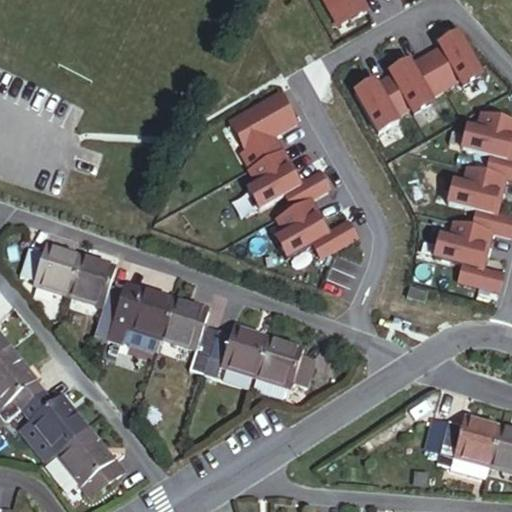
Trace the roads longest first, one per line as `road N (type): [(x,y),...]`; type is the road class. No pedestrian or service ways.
road 1 (residential): [(347,333),(372,274),(376,223),(295,79),(424,9),(443,8),(511,70)]
road 2 (residential): [(0,212),(347,333)]
road 3 (residential): [(184,511),(0,286)]
road 4 (residential): [(254,466),(291,491),(511,511)]
road 5 (residential): [(406,368),(254,466)]
